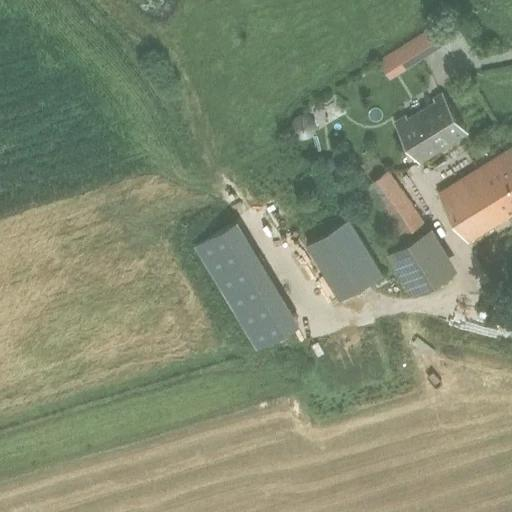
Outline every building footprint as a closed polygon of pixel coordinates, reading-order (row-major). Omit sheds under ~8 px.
[(398,64),(402,70),(447,43),(436,25),(375,63),(383,74),(398,64)] [(436,97),(438,101),(409,119),(407,115),(397,121),(422,161),(468,133),(444,92),(436,97)] [(302,137),(316,149),(324,139),(310,127),(302,137)] [(511,214),(511,148),(441,192),(470,240),(511,214)] [(328,161),(331,168),(341,166),(338,154),(331,156),(328,161)] [(352,215),(308,242),(341,297),(384,270),(352,215)] [(462,259),(449,241),(438,250),(428,238),(399,259),(422,290),(462,259)]
